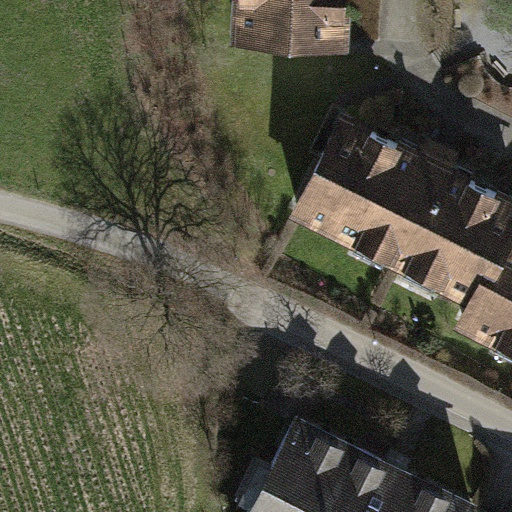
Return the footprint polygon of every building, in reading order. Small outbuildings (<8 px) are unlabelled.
[(242,0),(240,35),(341,41),(342,0),(242,0)] [(476,294),(509,228),(511,222),(511,199),(447,168),(455,152),(429,139),(421,154),(343,115),(298,205),(361,236),(365,228),(394,242),(389,250),(410,261),(415,252),(443,266),(439,275),(476,294)] [(511,228),(509,228),(476,294),(465,317),(502,336),(507,326),(511,328),(511,228)] [(314,396),(282,381),(271,403),(296,416),(302,419),(314,396)] [(467,511),(472,503),(406,470),(400,482),(378,471),(384,459),(302,419),(296,416),(248,511),(467,511)]
